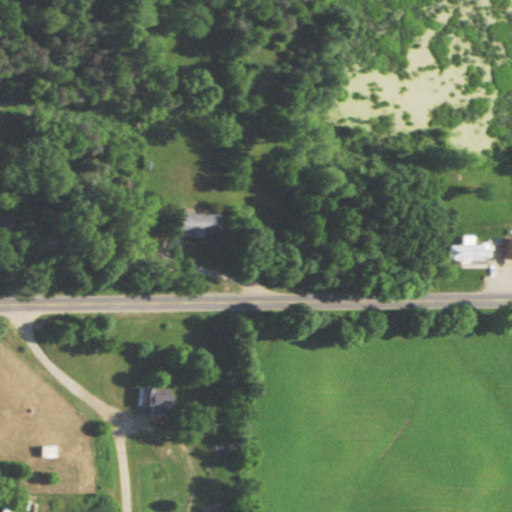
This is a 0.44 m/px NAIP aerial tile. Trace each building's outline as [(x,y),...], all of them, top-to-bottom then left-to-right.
[(218,214),(177,214),(177,236),(218,236),(218,214)] [(13,220),(0,215),(0,234),(6,237),(13,220)] [(479,247),(469,247),(469,239),(458,238),(458,247),(444,247),(444,262),(478,263),(479,247)] [(511,262),(511,239),(500,240),(500,262),(511,262)] [(169,390),(137,391),(138,411),(170,409),(169,390)]
